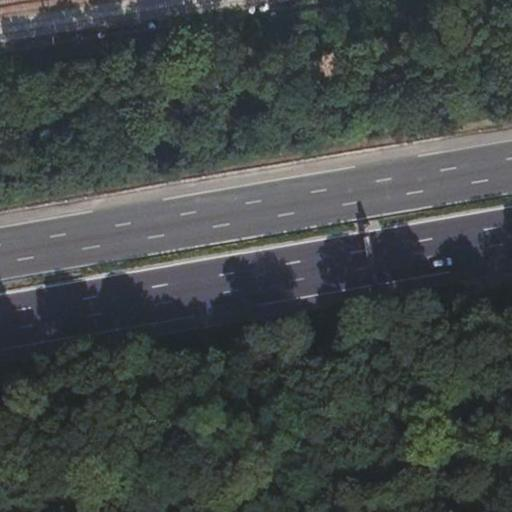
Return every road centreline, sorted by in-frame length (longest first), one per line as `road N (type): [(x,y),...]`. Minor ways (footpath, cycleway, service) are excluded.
road 1 (motorway): [(0,319),(511,231)]
road 2 (motorway): [(511,163),(0,251)]
